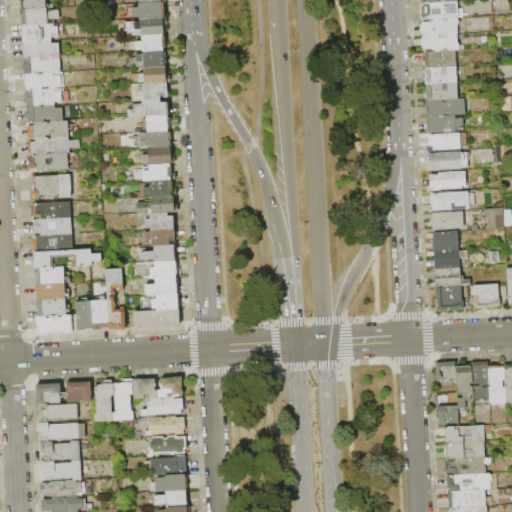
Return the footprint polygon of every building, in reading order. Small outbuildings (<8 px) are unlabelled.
[(45,0),(46,8),(20,9),(20,2),(18,2),(18,0),(45,0)] [(457,1),(458,18),(457,18),(448,18),(443,18),(421,19),(421,2),(439,2),(446,1),(457,1)] [(140,19),(139,19),(138,17),(132,17),(132,7),(138,7),(138,3),(139,3),(164,2),(164,17),(162,17),(162,18),(140,19)] [(20,10),(47,8),(47,11),(58,10),(58,18),(47,19),(48,24),(21,25),(21,18),(20,18),(20,10)] [(163,34),(142,35),(127,36),(126,30),(124,30),(124,22),(140,22),(140,19),(162,18),(166,18),(167,25),(163,25),(163,34)] [(420,32),(420,25),(422,23),(421,19),(443,18),(445,20),(447,20),(448,18),(457,18),(458,19),(459,23),(457,26),(457,33),(422,34),(420,32)] [(49,24),(50,26),(57,26),(58,37),(50,37),(50,40),(23,42),(22,42),(22,39),(20,37),(20,30),(22,28),(22,26),(49,24)] [(422,34),(457,33),(458,41),(459,43),(459,47),(458,50),(456,50),(425,51),(424,51),(424,49),(423,49),(423,46),(421,44),(421,39),(422,37),(422,34)] [(143,51),(142,50),(135,50),(135,42),(142,41),(142,35),(163,34),(163,37),(165,37),(165,48),(164,48),(164,50),(143,51)] [(50,40),(50,43),(58,43),(59,56),(24,58),(24,55),(23,53),(22,51),(22,47),(23,45),(23,42),(50,40)] [(143,68),(143,62),(136,62),(135,54),(143,54),(143,51),(164,50),(166,50),(166,58),(165,58),(165,60),(166,60),(167,65),(165,65),(165,66),(143,68)] [(425,51),(456,50),(457,67),(426,68),(424,68),(424,58),(425,58),(425,51)] [(59,56),(60,72),(52,73),(24,74),(24,70),(22,69),(22,63),(23,62),(23,58),(24,58),(59,56)] [(165,82),(144,83),(144,82),(139,82),(138,74),(144,73),(143,68),(165,66),(166,66),(166,76),(170,75),(170,82),(165,82)] [(457,67),(457,82),(427,84),(426,84),(425,74),(426,74),(426,68),(457,67)] [(24,74),(52,73),(52,75),(60,75),(60,87),(53,87),(53,89),(49,89),(49,86),(41,86),(42,90),(25,90),(25,86),(24,85),(23,83),(23,80),(24,78),(24,74)] [(143,100),(143,94),(138,94),(138,86),(143,86),(143,83),(144,83),(165,82),(165,95),(160,95),(160,99),(143,100)] [(457,82),(458,98),(446,99),(442,99),(426,100),(425,100),(425,91),(427,91),(427,84),(457,82)] [(53,89),(53,91),(61,91),(61,102),(54,102),(54,105),(26,106),(26,104),(25,104),(24,103),(24,94),(26,92),(25,90),(42,90),(49,89),(53,89)] [(458,98),(465,98),(465,114),(455,115),(427,116),(427,113),(425,112),(425,104),(427,103),(426,100),(442,99),(442,101),(446,101),(446,99),(458,98)] [(167,115),(146,116),(128,117),(127,110),(133,109),(132,104),(144,103),(143,100),(160,99),(160,103),(168,102),(168,115),(167,115)] [(54,105),(54,108),(62,107),(63,121),(51,122),(51,118),(44,119),(44,122),(35,123),(27,123),(26,120),(25,120),(25,111),(26,111),(26,106),(54,105)] [(167,131),(147,132),(146,116),(167,115),(167,118),(169,118),(170,129),(167,129),(167,131)] [(427,116),(455,115),(455,118),(463,118),(463,125),(456,125),(456,131),(428,132),(428,130),(426,129),(426,120),(427,119),(427,116)] [(63,121),(67,121),(68,137),(53,138),(53,135),(46,136),(46,138),(35,139),(28,139),(28,137),(27,137),(27,128),(27,126),(35,125),(35,123),(44,122),(51,122),(63,121)] [(148,149),(148,146),(141,146),(140,132),(147,132),(167,131),(167,133),(170,133),(170,146),(168,146),(168,148),(148,149)] [(429,134),(460,133),(460,148),(435,149),(435,151),(427,151),(427,150),(425,150),(425,146),(427,146),(427,144),(429,144),(429,134)] [(68,137),(68,141),(79,140),(79,148),(69,149),(69,153),(67,153),(29,155),(28,156),(28,142),(35,142),(35,139),(46,138),(53,138),(68,137)] [(149,164),(149,162),(141,163),(141,155),(148,155),(148,149),(168,148),(171,148),(172,157),(175,157),(175,163),(171,163),(149,164)] [(427,153),(461,152),(462,169),(429,170),(429,169),(426,170),(426,165),(428,165),(427,153)] [(29,155),(67,153),(68,169),(36,171),(36,169),(30,169),(29,167),(28,157),(29,157),(29,155)] [(150,181),(149,181),(149,179),(142,179),(142,171),(149,170),(149,164),(171,163),(172,173),(175,173),(175,179),(171,180),(150,181)] [(438,172),(467,171),(467,185),(462,185),(462,188),(441,189),(441,190),(432,190),(427,190),(427,186),(430,186),(429,173),(438,173),(438,172)] [(33,176),(69,174),(71,196),(33,198),(31,196),(31,193),(33,191),(34,191),(33,176)] [(151,197),(151,195),(144,195),(143,187),(150,187),(150,181),(171,180),(171,181),(172,181),(172,189),(176,189),(177,196),(174,196),(151,197)] [(431,193),(468,192),(469,209),(452,209),(452,210),(433,211),(433,210),(427,210),(427,205),(431,205),(431,202),(430,202),(430,197),(431,196),(431,193)] [(150,213),(136,214),(136,203),(151,202),(151,197),(174,196),(174,205),(178,205),(178,212),(167,213),(150,213)] [(32,203),(70,201),(70,218),(36,220),(36,217),(33,218),(32,203)] [(484,208),(504,208),(504,210),(504,225),(505,227),(488,228),(488,215),(484,215),(484,208)] [(432,213),(463,210),(464,228),(433,230),(433,227),(432,226),(426,227),(426,222),(431,222),(431,221),(432,220),(432,213)] [(173,227),(151,228),(145,228),(145,219),(150,219),(150,213),(167,213),(168,216),(173,215),(173,227)] [(70,218),(71,234),(40,235),(40,233),(33,234),(32,220),(36,220),(70,218)] [(154,246),(151,246),(151,241),(146,241),(146,232),(151,232),(151,228),(173,227),(174,241),(169,241),(169,245),(154,246)] [(433,232),(458,231),(459,249),(434,250),(433,238),(427,238),(427,233),(433,233),(433,232)] [(71,234),(72,234),(73,250),(37,252),(37,250),(33,250),(33,238),(36,238),(36,235),(40,235),(71,234)] [(154,260),(141,261),(141,252),(154,251),(154,246),(169,245),(175,245),(175,254),(183,254),(183,258),(175,259),(154,260)] [(37,252),(73,250),(91,249),(91,253),(101,253),(101,261),(91,261),(92,265),(83,266),(83,264),(81,264),(81,266),(74,266),(74,257),(52,258),(53,267),(34,268),(34,259),(35,259),(35,252),(37,252)] [(434,250),(459,249),(459,250),(467,250),(468,258),(460,259),(460,267),(435,269),(434,256),(429,256),(428,251),(434,250)] [(177,277),(155,278),(155,276),(150,276),(149,267),(155,267),(154,260),(175,259),(175,261),(178,261),(179,263),(180,277),(177,277)] [(34,268),(53,267),(53,269),(54,269),(54,267),(63,267),(64,283),(36,285),(36,276),(34,276),(34,268)] [(435,269),(460,267),(461,275),(464,275),(464,279),(470,279),(471,285),(462,286),(436,287),(430,287),(430,282),(436,282),(435,269)] [(107,300),(106,270),(122,269),(123,290),(119,290),(119,288),(114,289),(114,297),(116,297),(116,301),(115,301),(115,310),(120,309),(120,307),(124,307),(125,312),(125,328),(125,330),(116,331),(116,329),(109,329),(108,327),(107,300)] [(178,293),(156,294),(145,295),(144,285),(155,284),(155,278),(177,277),(178,286),(179,286),(179,287),(185,287),(185,292),(179,292),(179,293),(178,293)] [(64,283),(65,299),(56,300),(55,300),(37,301),(37,293),(35,293),(35,285),(36,285),(64,283)] [(474,285),(498,284),(499,298),(500,298),(501,306),(495,306),(495,307),(475,308),(474,292),(473,292),(472,287),(474,286),(474,285)] [(436,287),(462,286),(463,302),(464,302),(464,308),(458,309),(438,311),(436,294),(435,289),(437,288),(436,287)] [(156,294),(178,293),(179,303),(185,303),(185,308),(179,308),(179,309),(157,310),(157,308),(152,308),(151,300),(156,299),(156,294)] [(65,299),(66,315),(62,316),(58,316),(50,316),(46,316),(38,317),(38,309),(36,309),(36,301),(37,301),(55,300),(55,302),(56,301),(56,300),(65,299)] [(75,301),(91,300),(92,328),(76,329),(76,315),(75,301)] [(91,300),(107,300),(108,327),(100,328),(100,329),(92,330),(92,328),(91,300)] [(133,311),(157,310),(179,309),(180,326),(134,329),(134,328),(133,311)] [(125,312),(133,311),(134,328),(125,328),(125,312)] [(38,317),(46,316),(47,319),(51,319),(50,316),(58,316),(58,318),(62,318),(62,316),(66,315),(76,315),(76,329),(76,331),(72,331),(72,333),(65,334),(65,332),(46,333),(46,334),(39,335),(39,326),(37,326),(37,317),(38,317)] [(456,367),(456,380),(447,381),(447,378),(445,378),(446,381),(436,381),(436,362),(455,361),(456,367)] [(490,399),(489,387),(489,386),(488,365),(497,365),(496,361),(499,361),(499,362),(504,362),(504,365),(505,380),(502,380),(503,387),(505,387),(506,402),(504,404),(499,405),(497,403),(495,405),(492,405),(490,404),(490,399)] [(472,367),(472,362),(480,362),(480,363),(488,363),(488,365),(489,386),(482,386),(482,388),(489,387),(490,399),(487,401),(485,401),(483,399),(482,399),(480,401),(476,401),(474,399),(473,399),(473,395),(473,386),(479,385),(479,384),(473,384),(473,383),(472,367)] [(458,405),(458,398),(462,398),(462,394),(457,394),(457,391),(456,380),(456,367),(457,367),(457,366),(470,366),(470,367),(472,367),(473,383),(471,383),(471,386),(473,386),(473,395),(471,395),(471,400),(465,400),(466,408),(458,408),(458,405)] [(174,397),(172,397),(172,394),(170,394),(170,397),(149,398),(149,399),(148,395),(144,395),(144,399),(135,399),(134,391),(133,391),(133,379),(142,379),(155,379),(155,390),(161,390),(160,378),(173,378),(173,377),(182,376),(183,389),(182,389),(182,397),(174,397)] [(114,421),(114,413),(114,412),(115,412),(114,384),(120,384),(120,383),(123,382),(123,379),(129,379),(130,382),(132,382),(133,394),(130,394),(131,411),(132,411),(133,420),(114,421)] [(95,385),(101,385),(101,384),(104,384),(103,380),(111,380),(111,383),(113,383),(114,395),(111,395),(112,413),(114,413),(114,421),(94,423),(94,413),(96,413),(95,385)] [(36,385),(60,384),(60,392),(66,392),(66,383),(90,382),(91,401),(83,402),(83,400),(79,401),(79,402),(67,403),(67,398),(61,399),(61,403),(48,404),(37,404),(36,385)] [(142,416),(141,410),(148,410),(147,402),(150,401),(149,398),(170,397),(172,397),(174,397),(174,399),(182,399),(183,409),(188,409),(189,413),(142,416)] [(437,406),(443,406),(443,404),(449,403),(449,406),(458,405),(458,408),(459,423),(439,424),(439,419),(438,419),(437,406)] [(37,404),(48,404),(48,405),(77,404),(78,420),(42,421),(41,413),(36,413),(36,404),(37,404)] [(150,418),(175,417),(175,418),(184,417),(185,428),(188,428),(188,433),(182,433),(182,434),(176,435),(176,433),(152,435),(146,436),(146,431),(149,431),(148,422),(151,422),(150,418)] [(37,423),(49,423),(49,425),(84,423),(85,439),(43,441),(42,432),(37,432),(37,423)] [(445,443),(445,427),(483,425),(484,441),(445,443)] [(152,437),(175,436),(175,439),(184,438),(185,448),(188,448),(189,452),(185,453),(185,454),(176,454),(176,453),(153,454),(153,457),(147,457),(147,454),(149,454),(149,440),(152,440),(152,437)] [(38,442),(54,441),(54,444),(71,443),(71,441),(79,441),(80,460),(71,461),(71,459),(43,461),(43,452),(39,452),(38,442)] [(447,460),(446,460),(446,455),(444,454),(444,448),(446,448),(445,443),(484,441),(485,458),(447,460)] [(165,475),(151,476),(151,472),(145,472),(144,461),(150,461),(150,459),(175,457),(175,456),(185,456),(185,457),(189,457),(189,461),(186,461),(186,472),(177,473),(177,474),(165,475)] [(446,475),(446,462),(446,461),(447,461),(447,460),(485,458),(491,458),(491,464),(484,464),(484,465),(485,465),(486,467),(486,471),(485,474),(446,475)] [(80,460),(81,480),(76,480),(73,480),(72,479),(44,480),(44,472),(40,472),(39,462),(54,462),(54,464),(72,463),(71,461),(80,460)] [(485,490),(456,491),(456,489),(447,490),(446,475),(485,474),(496,473),(496,489),(485,490)] [(165,491),(156,492),(156,478),(165,477),(165,475),(177,474),(188,474),(188,475),(194,475),(194,479),(188,479),(188,480),(186,480),(187,488),(186,488),(186,490),(165,491)] [(73,480),(76,480),(76,483),(82,482),(82,494),(77,494),(77,496),(66,497),(62,497),(51,497),(51,495),(41,495),(40,483),(50,483),(50,481),(61,481),(61,482),(65,482),(65,481),(73,480)] [(167,507),(166,507),(166,504),(154,505),(154,495),(165,495),(165,491),(186,490),(187,490),(188,506),(167,507)] [(449,507),(449,500),(448,501),(447,492),(456,491),(485,490),(485,498),(492,497),(492,506),(487,506),(449,507)] [(51,497),(62,497),(62,498),(66,498),(66,497),(77,496),(77,499),(83,498),(83,510),(78,510),(78,511),(52,511),(42,511),(42,499),(51,499),(51,497)]
